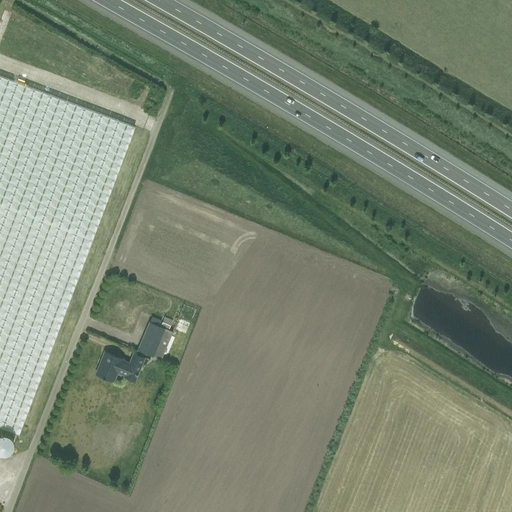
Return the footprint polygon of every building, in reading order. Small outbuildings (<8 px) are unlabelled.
[(0,426),(18,434),(134,126),(0,75),(0,426)] [(132,284),(128,299),(176,314),(180,298),(132,284)] [(115,325),(133,331),(137,319),(128,316),(133,302),(124,299),(115,325)] [(157,325),(159,319),(152,316),(138,349),(153,356),(164,328),(169,330),(172,320),(164,317),(160,326),(157,325)] [(102,376),(114,381),(118,373),(123,375),(123,376),(135,381),(144,358),(133,353),(129,363),(121,359),(122,358),(105,351),(96,373),(102,376)] [(0,449),(7,454),(19,439),(5,429),(0,435),(0,449)]
